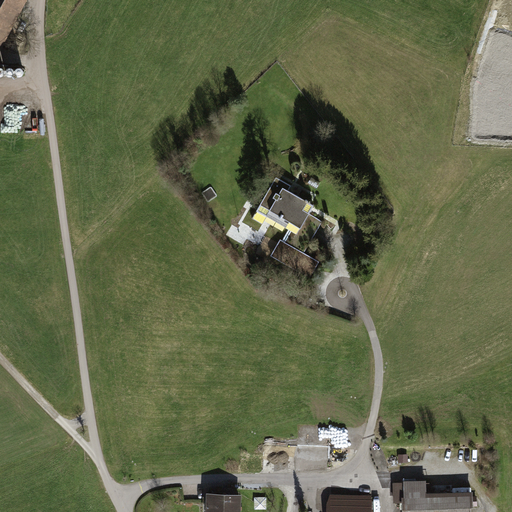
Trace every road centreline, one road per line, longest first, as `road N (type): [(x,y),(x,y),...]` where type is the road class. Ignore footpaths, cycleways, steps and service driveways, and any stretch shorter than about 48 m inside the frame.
road 1 (unclassified): [(116,498),(96,453),(44,73),(43,0)]
road 2 (residential): [(116,498),(138,486),(330,475),(356,463),(373,417),(377,366),(366,317),(344,290)]
